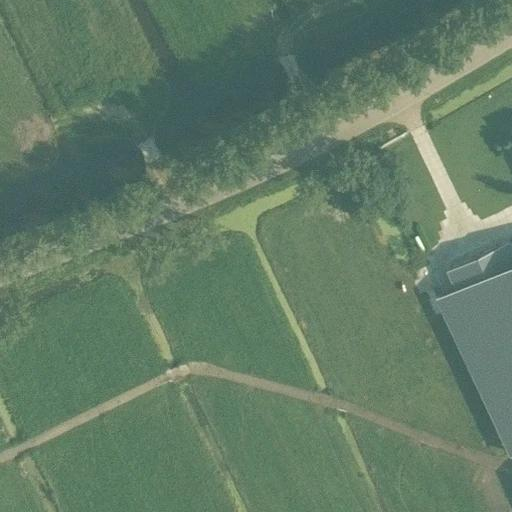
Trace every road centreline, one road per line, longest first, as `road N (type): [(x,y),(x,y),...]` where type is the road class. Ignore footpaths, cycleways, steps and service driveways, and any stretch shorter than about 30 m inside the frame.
road 1 (unclassified): [(0,277),(231,186),(511,35)]
road 2 (track): [(0,457),(187,367),(348,406),(487,464),(511,459)]
